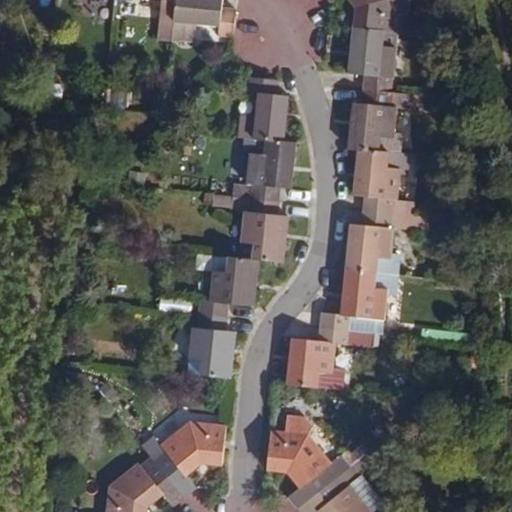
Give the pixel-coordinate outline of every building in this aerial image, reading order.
[(166,0),(162,37),(175,38),(178,0),(124,0),(135,1),(135,0),(166,0)] [(178,0),(175,38),(197,41),(197,25),(221,28),(221,38),(237,39),(239,13),(224,11),(225,0),(178,0)] [(354,30),(401,35),(405,35),(409,0),(328,0),(332,4),(336,0),(346,0),(356,10),(354,30)] [(366,77),(364,94),(392,97),(393,79),(381,78),(382,63),(399,65),(401,35),(354,30),(350,75),(366,77)] [(236,142),(242,143),(282,146),(286,101),(274,100),(274,86),(246,83),(245,97),(256,98),(254,121),(238,119),(236,142)] [(350,154),(362,155),(383,156),(394,157),(397,158),(405,158),(407,138),(399,138),(401,112),(416,113),(417,99),(392,97),(364,94),(363,107),(354,106),(350,154)] [(286,146),(282,146),(242,143),(236,142),(229,141),(227,160),(236,161),(233,186),(238,187),(245,187),(243,199),(271,201),(272,189),(282,190),(286,146)] [(370,198),(369,210),(396,213),(418,215),(418,202),(402,200),(404,178),(412,179),(414,159),(408,159),(405,158),(397,158),(394,157),(383,156),(362,155),(359,197),(370,198)] [(271,201),(243,199),(228,197),(227,208),(236,209),(231,255),(250,257),(275,259),(280,214),(270,213),(271,201)] [(396,213),(369,210),(367,222),(356,221),(352,267),(396,271),(398,241),(385,240),(386,224),(395,224),(396,213)] [(245,302),(250,257),(231,255),(186,251),(185,262),(181,262),(181,267),(183,270),(191,271),(191,267),(204,268),(199,312),(225,315),(227,300),(245,302)] [(327,324),(355,327),(356,313),(379,316),(380,300),(393,301),(396,271),(352,267),(348,312),(328,311),(327,324)] [(225,315),(199,312),(197,328),(191,327),(186,373),(229,378),(230,368),(234,332),(223,331),(225,315)] [(355,327),(327,324),(325,338),(300,336),(295,385),(325,388),(327,371),(339,372),(343,340),(353,340),(355,327)] [(290,497),(300,508),(340,475),(331,464),(334,461),(312,434),(313,425),(306,417),(288,415),(286,431),(271,430),(266,471),(289,473),(300,487),(290,497)] [(143,443),(152,455),(184,495),(195,486),(188,475),(202,463),(220,465),(224,425),(189,421),(162,443),(155,434),(143,443)] [(173,505),(184,495),(152,455),(140,465),(138,462),(109,486),(106,511),(147,511),(147,507),(164,493),(173,505)] [(340,475),(350,487),(364,476),(354,464),(340,475)] [(340,475),(300,508),(303,511),(318,511),(320,511),(321,511),(382,511),(391,505),(367,474),(364,476),(350,487),(340,475)]
